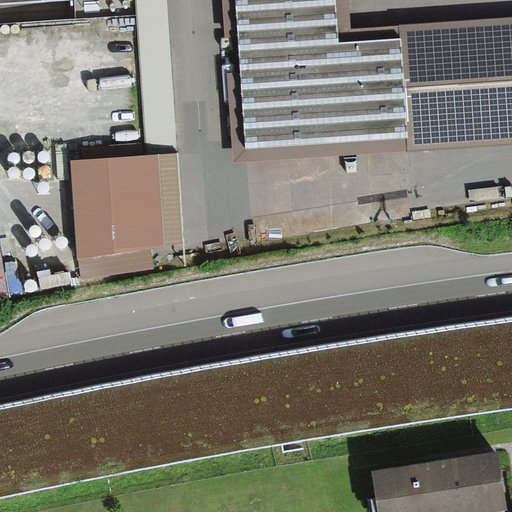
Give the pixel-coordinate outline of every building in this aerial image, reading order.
[(130,0),(141,154),(172,152),(161,0),(130,0)] [(233,0),(244,159),(511,141),(511,17),(347,29),(345,0),(233,0)] [(141,154),(67,160),(73,258),(78,278),(149,267),(147,245),(177,241),(172,152),(141,154)] [(511,316),(282,351),(6,403),(0,404),(0,493),(15,490),(272,441),(511,403),(511,316)] [(365,475),(370,511),(445,511),(500,504),(492,456),(365,475)]
